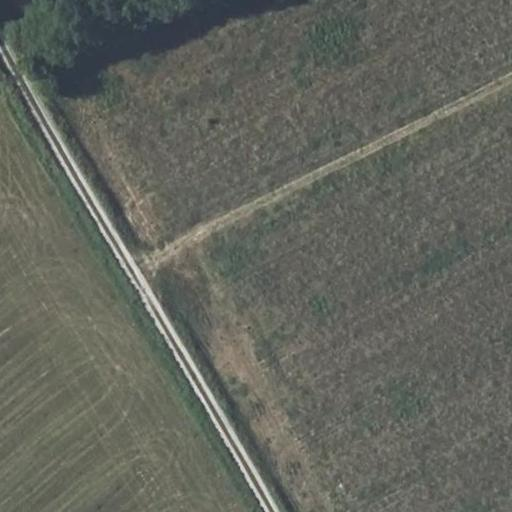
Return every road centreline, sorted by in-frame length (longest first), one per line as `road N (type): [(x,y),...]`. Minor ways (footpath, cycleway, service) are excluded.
road 1 (track): [(272,511),(0,27)]
road 2 (track): [(141,273),(511,85)]
